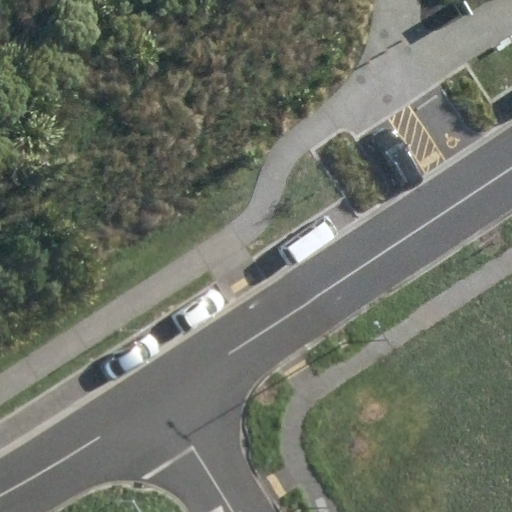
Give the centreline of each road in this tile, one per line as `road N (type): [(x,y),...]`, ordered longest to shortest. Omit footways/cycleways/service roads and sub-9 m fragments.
road 1 (residential): [(144,404),(226,340),(511,162)]
road 2 (residential): [(0,484),(144,404)]
road 3 (residential): [(144,404),(219,511)]
